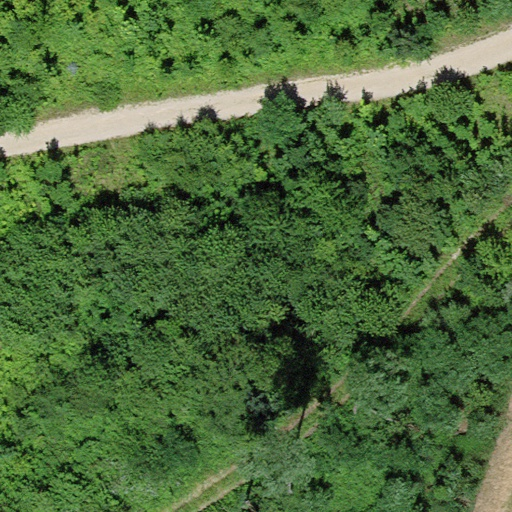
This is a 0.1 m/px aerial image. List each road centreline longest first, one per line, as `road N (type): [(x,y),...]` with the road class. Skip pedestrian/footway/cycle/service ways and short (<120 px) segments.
road 1 (track): [(511,53),(233,110),(0,140)]
road 2 (track): [(511,203),(362,374),(184,511)]
